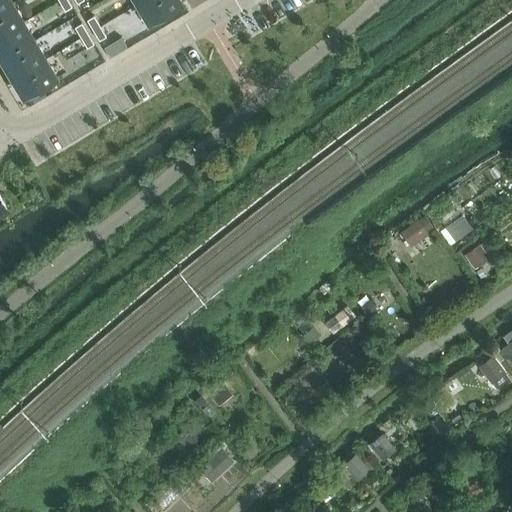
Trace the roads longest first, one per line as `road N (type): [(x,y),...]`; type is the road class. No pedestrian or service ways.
road 1 (unclassified): [(238,511),(306,445),(511,287)]
road 2 (residential): [(0,121),(28,127),(242,0)]
